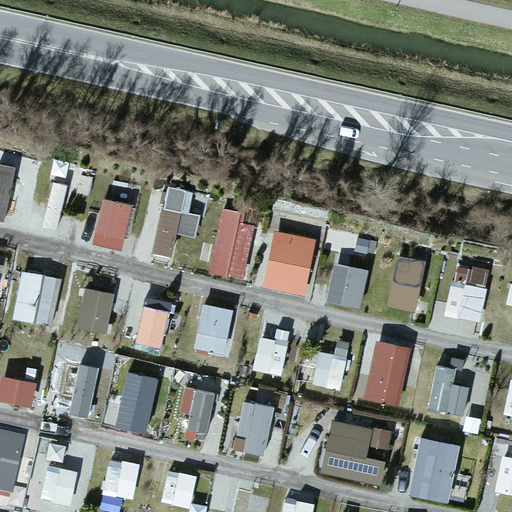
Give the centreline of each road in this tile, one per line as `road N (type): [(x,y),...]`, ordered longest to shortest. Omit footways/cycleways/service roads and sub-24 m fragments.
road 1 (track): [(0,242),(511,357)]
road 2 (primary): [(511,150),(0,36)]
road 3 (track): [(0,421),(428,511)]
road 4 (residential): [(511,27),(389,0)]
